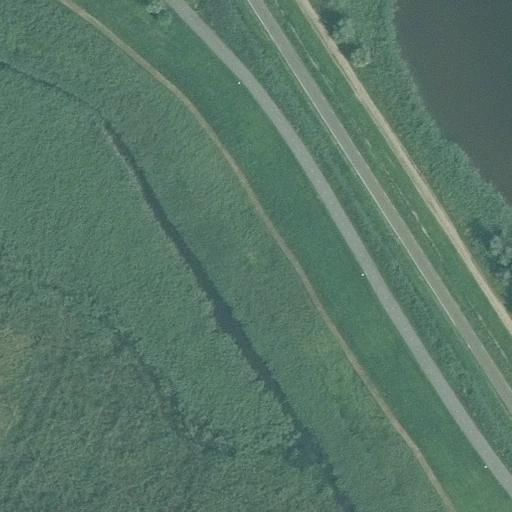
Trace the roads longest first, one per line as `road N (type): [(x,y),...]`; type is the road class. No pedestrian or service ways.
road 1 (unclassified): [(511,405),(253,0)]
road 2 (unknown): [(511,326),(302,0)]
